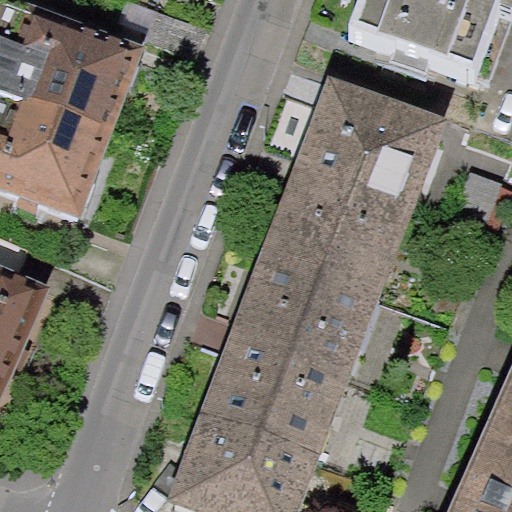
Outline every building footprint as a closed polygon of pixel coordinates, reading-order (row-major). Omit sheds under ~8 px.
[(511,0),(359,0),(341,57),(487,100),(510,41),(511,41),(511,0)] [(142,67),(26,24),(0,96),(0,195),(83,226),(142,67)] [(308,511),(450,131),(330,88),(173,511),(308,511)] [(511,94),(499,90),(484,132),(511,142),(511,94)] [(473,176),(453,230),(486,242),(505,188),(473,176)] [(0,406),(49,299),(0,276),(0,406)] [(511,511),(511,401),(464,511),(511,511)]
